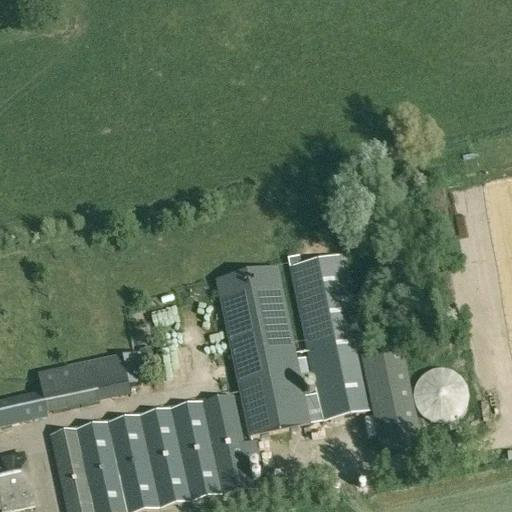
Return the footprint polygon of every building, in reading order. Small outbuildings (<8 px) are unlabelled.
[(511,181),(446,195),(487,391),(511,385),(511,181)] [(377,414),(366,359),(345,259),(301,268),(290,270),(322,425),(372,415),(377,414)] [(309,428),(277,271),(216,284),(249,440),(309,428)] [(401,351),(366,359),(377,414),(372,415),(374,421),(397,416),(404,453),(421,450),(401,351)] [(0,430),(47,421),(47,417),(99,405),(91,365),(37,377),(41,395),(0,403),(0,430)] [(414,394),(413,400),(414,407),(416,413),(420,419),(425,423),(431,426),(437,428),(444,428),(450,426),(456,423),(461,418),(465,413),(467,407),(468,400),(467,393),(465,387),(461,382),(456,377),(450,374),(444,373),(437,373),(430,374),(425,377),(420,382),(416,387),(414,394)] [(65,511),(159,511),(254,492),(234,399),(159,415),(49,439),(65,511)] [(397,416),(374,421),(381,458),(404,453),(397,416)] [(0,511),(16,511),(35,508),(23,457),(0,462),(0,511)] [(42,503),(46,511),(59,511),(63,510),(56,496),(42,503)]
